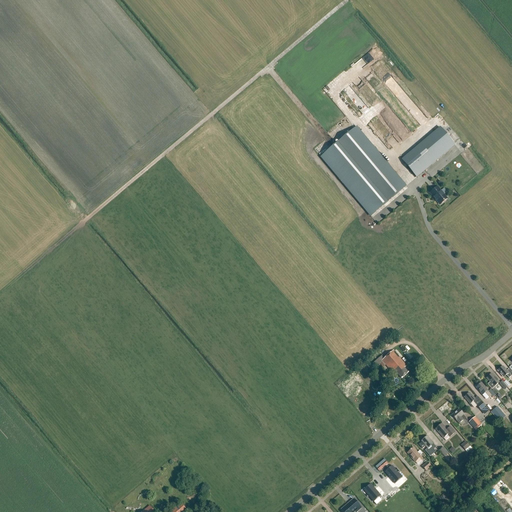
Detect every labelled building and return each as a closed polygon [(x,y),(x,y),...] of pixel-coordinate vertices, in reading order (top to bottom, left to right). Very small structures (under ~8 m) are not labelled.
[(366,54),(371,60),(377,54),(372,49),(366,54)] [(344,73),(336,81),(338,84),(347,76),(344,73)] [(406,187),(356,127),(321,157),(371,216),(406,187)] [(405,163),(417,177),(455,145),(440,128),(406,157),(409,160),(405,163)] [(438,200),(441,204),(447,199),(437,187),(430,193),(432,196),(432,195),(434,197),(434,198),(436,201),(438,200)] [(382,361),(389,369),(392,372),(393,371),(396,375),(397,374),(401,379),(408,373),(404,368),(407,366),(393,351),(382,361)] [(503,367),(498,371),(504,378),(506,375),(509,378),(511,376),(511,377),(511,375),(511,372),(509,369),(507,371),(503,367)] [(487,378),(490,382),(488,385),(492,389),(499,383),(492,374),(487,378)] [(476,387),(483,396),(485,394),(489,398),(492,396),(493,397),(495,395),(491,390),(488,392),(481,383),(476,387)] [(359,394),(368,404),(375,398),(366,388),(359,394)] [(477,406),(481,411),(486,407),(477,397),(474,399),(469,393),(464,397),(470,404),(473,401),(475,403),(476,403),(477,405),(477,406)] [(376,415),(384,417),(387,407),(379,405),(376,415)] [(464,415),(459,409),(452,415),(459,424),(463,420),(463,419),(465,417),(463,415),(464,415)] [(475,417),(469,422),(475,430),(482,425),(475,417)] [(447,430),(442,424),(436,429),(443,438),(447,435),(450,437),(455,433),(450,427),(447,430)] [(425,451),(430,457),(436,452),(434,449),(436,447),(433,444),(434,444),(427,436),(421,441),(427,449),(425,451)] [(461,445),(467,452),(472,448),(466,441),(461,445)] [(439,451),(445,458),(449,454),(444,447),(439,451)] [(410,451),(407,453),(415,462),(421,457),(420,456),(422,454),(420,451),(418,453),(413,448),(411,450),(410,450),(410,451)] [(460,462),(466,456),(460,449),(454,455),(460,462)] [(427,463),(422,467),(426,471),(431,467),(427,463)] [(385,472),(395,484),(402,478),(392,466),(385,472)] [(436,470),(433,473),(435,476),(436,475),(441,481),(444,479),(436,470)] [(364,490),(363,491),(373,502),(381,496),(371,484),(371,485),(364,491),(364,490)] [(388,499),(397,492),(396,490),(387,497),(388,499)] [(346,506),(341,510),(343,511),(354,511),(355,511),(357,511),(361,508),(354,499),(348,504),(348,505),(346,506)] [(181,503),(174,510),(175,511),(183,505),(181,503)]
